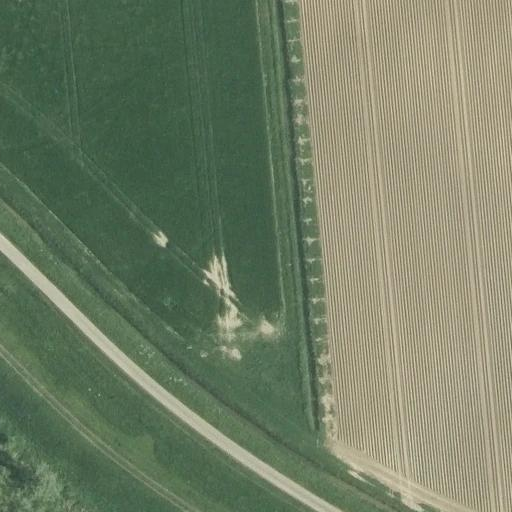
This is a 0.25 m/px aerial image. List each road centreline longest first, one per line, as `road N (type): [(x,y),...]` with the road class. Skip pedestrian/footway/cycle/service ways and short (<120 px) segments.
road 1 (unclassified): [(0,246),(137,377),(326,511)]
road 2 (track): [(196,511),(51,397),(0,334)]
